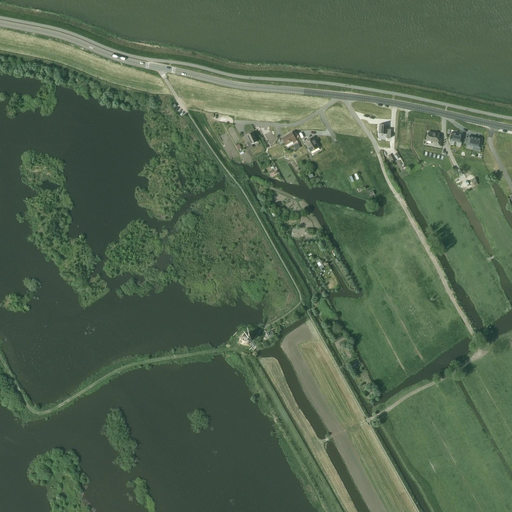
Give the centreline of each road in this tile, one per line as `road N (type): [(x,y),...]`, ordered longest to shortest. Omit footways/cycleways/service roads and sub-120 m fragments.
road 1 (track): [(369,136),(483,351),(332,436)]
road 2 (tertiary): [(511,128),(161,68)]
road 3 (track): [(242,353),(123,367),(45,412),(32,411),(0,355)]
road 4 (tertiary): [(161,68),(0,23)]
